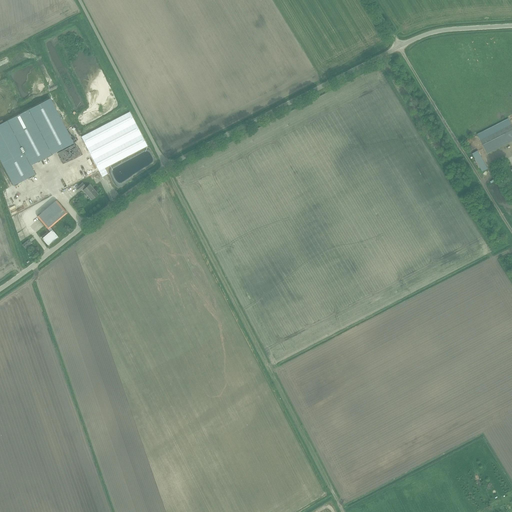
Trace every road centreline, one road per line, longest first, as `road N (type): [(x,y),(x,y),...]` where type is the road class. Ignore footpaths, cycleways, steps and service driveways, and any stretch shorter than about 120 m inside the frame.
road 1 (unclassified): [(0,284),(176,158),(400,45)]
road 2 (track): [(165,166),(342,511)]
road 3 (track): [(400,45),(511,228)]
road 4 (unknown): [(80,0),(165,166)]
